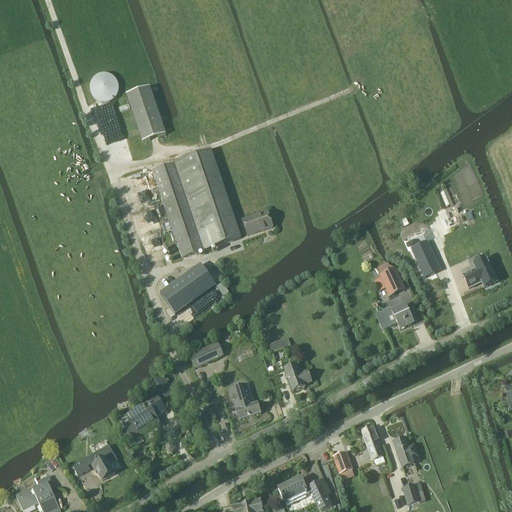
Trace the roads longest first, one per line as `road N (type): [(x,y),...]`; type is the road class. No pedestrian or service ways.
road 1 (unclassified): [(123,511),(511,311)]
road 2 (tertiary): [(185,511),(511,347)]
road 3 (track): [(146,277),(47,0)]
road 4 (track): [(112,173),(212,146),(352,89)]
